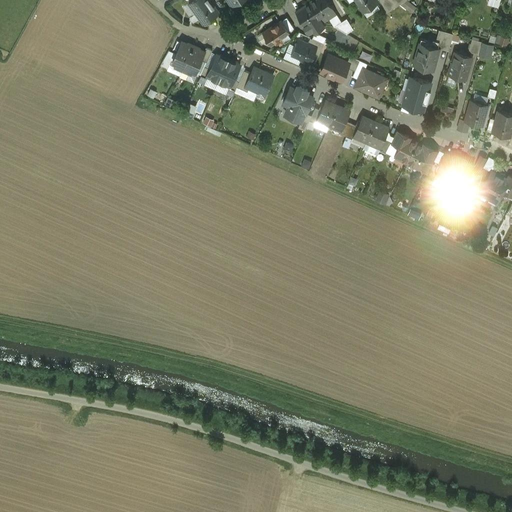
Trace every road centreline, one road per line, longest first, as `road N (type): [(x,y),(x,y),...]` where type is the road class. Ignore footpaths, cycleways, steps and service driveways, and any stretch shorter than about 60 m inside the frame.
road 1 (unclassified): [(465,511),(172,415),(0,385)]
road 2 (residential): [(511,157),(224,39)]
